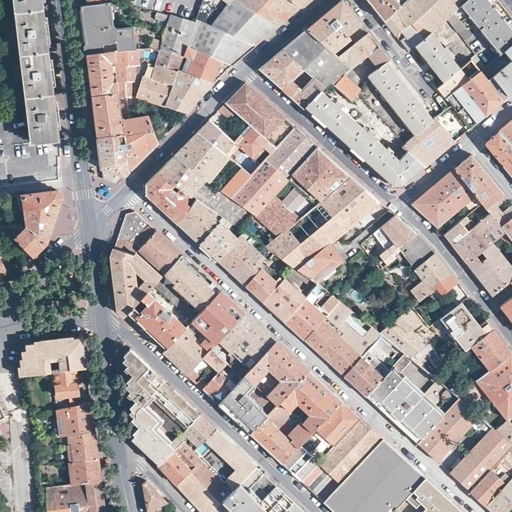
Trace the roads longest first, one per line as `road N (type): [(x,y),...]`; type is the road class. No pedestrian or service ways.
road 1 (residential): [(481,511),(127,188)]
road 2 (residential): [(104,320),(318,511)]
road 3 (tertiary): [(62,0),(91,228)]
road 4 (residential): [(91,228),(1,317),(104,320)]
road 5 (residential): [(245,69),(399,205)]
road 6 (residential): [(399,205),(511,338)]
road 7 (residential): [(245,69),(127,188)]
road 8 (tertiary): [(104,320),(118,443)]
